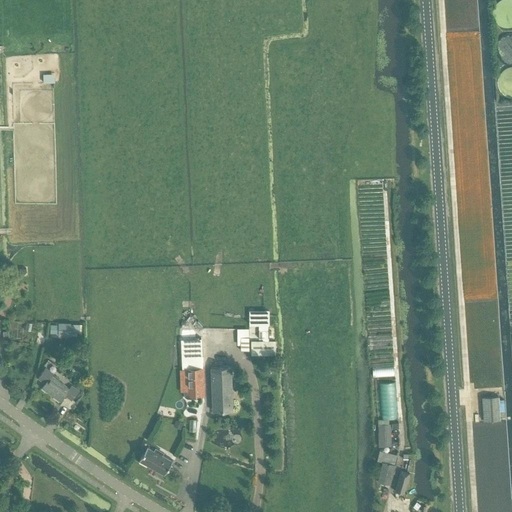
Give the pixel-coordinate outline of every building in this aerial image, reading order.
[(511,1),(508,1),(505,1),(502,3),(500,4),(498,6),(496,9),(495,12),(495,15),(495,18),(496,20),(498,23),(499,25),(502,27),(505,28),(507,29),(510,29),(511,28),(511,1)] [(511,34),(511,35),(508,35),(505,36),(503,38),(500,40),(499,42),(498,45),(498,48),(498,51),(499,54),(500,56),(502,59),(504,60),(507,62),(510,62),(511,62),(511,34)] [(511,68),(509,69),(507,70),(504,72),(502,74),(501,76),(500,79),(500,82),(500,85),(501,88),(502,90),(504,92),(507,94),(510,95),(511,95),(511,68)] [(58,332),(58,335),(70,335),(70,332),(70,331),(70,325),(70,322),(58,322),(58,324),(58,332)] [(187,369),(187,396),(204,395),(203,369),(202,369),(201,337),(182,337),(183,369),(187,369)] [(241,338),(241,350),(249,350),(249,338),(241,338)] [(264,341),(250,341),(250,355),(275,354),(274,341),(269,341),(264,341)] [(211,369),(212,411),(224,411),(233,411),(231,368),(211,369)] [(52,377),(53,375),(46,370),(39,380),(44,384),(41,388),(59,401),(64,395),(71,400),(77,390),(70,385),(68,388),(52,377)] [(482,397),(484,421),(500,420),(498,396),(482,397)] [(388,419),(378,419),(378,424),(379,447),(391,447),(390,424),(388,424),(388,419)] [(173,427),(180,431),(183,426),(177,422),(173,427)] [(139,462),(164,476),(172,460),(147,447),(139,462)] [(377,481),(389,484),(396,456),(379,451),(377,461),(382,462),(377,481)] [(394,491),(404,494),(410,472),(401,470),(394,491)]
